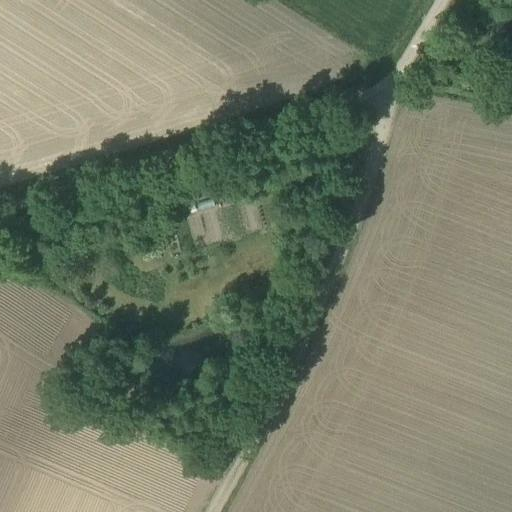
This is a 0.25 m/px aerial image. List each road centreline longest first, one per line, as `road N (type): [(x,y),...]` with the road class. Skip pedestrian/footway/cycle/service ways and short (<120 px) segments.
road 1 (track): [(387,98),(211,511)]
road 2 (track): [(0,211),(387,98)]
